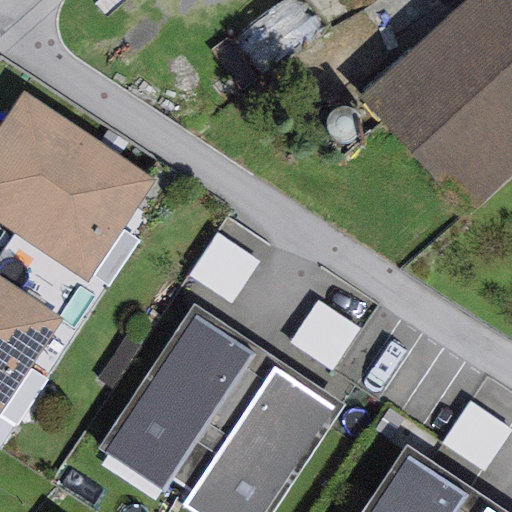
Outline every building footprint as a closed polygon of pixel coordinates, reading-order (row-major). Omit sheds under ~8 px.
[(511,0),(473,0),(359,105),(468,223),(511,182),(511,0)] [(154,184),(22,99),(0,133),(0,231),(86,287),(154,184)] [(195,279),(236,306),(264,265),(223,238),(195,279)] [(0,413),(60,321),(0,281),(0,413)] [(320,307),(295,352),(340,376),(365,331),(320,307)] [(275,511),(344,410),(192,309),(96,454),(163,498),(173,484),(192,496),(181,511),(275,511)] [(493,511),(404,453),(363,511),(493,511)]
